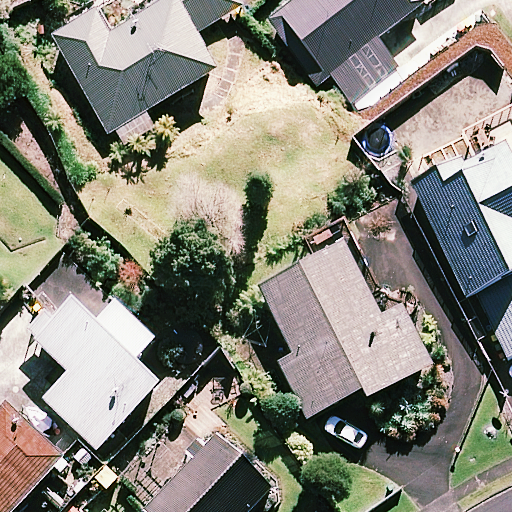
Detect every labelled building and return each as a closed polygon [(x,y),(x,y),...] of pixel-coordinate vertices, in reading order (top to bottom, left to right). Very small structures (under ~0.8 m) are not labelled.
[(113,33),(103,14),(57,40),(111,136),(220,75),(197,35),(245,8),(240,0),(128,0),(139,19),(113,33)] [(430,0),(429,0),(304,0),(271,28),(343,115),(400,67),(379,42),(430,0)] [(511,151),(509,144),(416,188),(469,301),(479,296),(509,360),(511,359),(511,151)] [(385,320),(349,249),(264,292),(296,357),(282,365),(310,421),(367,393),(371,401),(435,369),(405,310),(385,320)] [(102,327),(77,303),(38,342),(73,376),(48,402),(100,452),(163,387),(139,364),(159,344),(121,307),(102,327)] [(0,511),(19,511),(67,462),(10,407),(0,417),(0,511)] [(149,511),(249,511),(274,486),(221,436),(149,511)]
